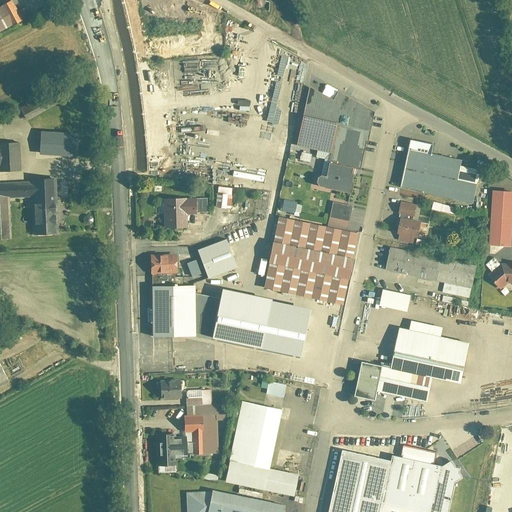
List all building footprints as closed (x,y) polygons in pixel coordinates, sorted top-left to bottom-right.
[(0,7),(0,34),(23,22),(12,1),(0,7)] [(334,100),(311,85),(297,145),(332,152),(328,175),(322,174),(318,177),(317,181),(319,186),(350,192),(355,168),(363,170),(376,111),(339,91),(334,100)] [(306,99),(304,98),(306,91),(303,90),(297,107),(302,109),(306,99)] [(37,98),(20,107),(26,120),(44,110),(37,98)] [(235,130),(247,133),(250,116),(238,114),(235,130)] [(293,131),(290,151),(302,153),(303,148),(296,147),(298,131),(293,131)] [(76,136),(37,134),(36,153),(75,154),(76,136)] [(263,137),(260,148),(268,150),(271,139),(263,137)] [(414,139),(403,187),(474,202),(482,169),(462,165),(463,159),(433,152),(435,143),(414,139)] [(19,142),(0,142),(0,171),(20,170),(19,142)] [(302,151),(300,160),(311,162),(313,153),(302,151)] [(34,234),(60,232),(57,178),(31,180),(31,181),(32,196),(34,234)] [(31,181),(0,182),(0,197),(10,197),(32,196),(31,181)] [(217,187),(216,207),(231,207),(232,187),(217,187)] [(511,191),(495,191),(492,243),(511,243),(511,191)] [(0,238),(12,238),(10,197),(0,197),(0,238)] [(197,198),(165,198),(165,227),(188,227),(188,214),(197,214),(197,211),(197,198)] [(197,211),(208,211),(208,198),(197,198),(197,211)] [(297,202),(286,199),(283,211),(294,214),(297,202)] [(353,205),(334,201),(329,221),(348,225),(353,205)] [(418,204),(403,201),(400,214),(415,216),(418,204)] [(458,206),(435,201),(433,210),(456,215),(458,206)] [(358,232),(279,216),(264,288),(343,304),(358,232)] [(430,223),(403,217),(400,233),(402,233),(418,236),(427,238),(430,223)] [(416,245),(418,236),(402,233),(400,242),(416,245)] [(227,239),(199,249),(210,279),(238,268),(227,239)] [(477,265),(392,247),(387,270),(447,283),(472,288),(477,265)] [(177,254),(152,254),(152,273),(178,273),(177,254)] [(487,265),(493,272),(501,264),(494,258),(487,265)] [(197,260),(188,264),(193,276),(202,272),(197,260)] [(493,272),(490,275),(502,289),(510,283),(511,283),(511,262),(503,262),(501,264),(493,272)] [(472,288),(447,283),(445,292),(470,298),(472,288)] [(196,287),(151,288),(152,338),(197,337),(197,332),(196,294),(196,287)] [(412,295),(386,289),(382,305),(409,311),(412,295)] [(310,310),(222,290),(220,299),(213,337),(300,355),(310,310)] [(220,299),(196,294),(197,332),(213,337),(220,299)] [(411,329),(402,327),(393,367),(434,376),(461,382),(470,342),(443,336),(445,325),(414,318),(411,329)] [(366,361),(358,395),(378,400),(380,390),(428,401),(434,376),(393,367),(366,361)] [(0,385),(8,381),(0,364),(0,385)] [(181,380),(158,381),(159,400),(182,399),(181,380)] [(288,385),(270,381),(267,394),(285,398),(288,385)] [(212,389),(202,390),(202,396),(203,404),(213,404),(212,389)] [(203,404),(202,396),(187,397),(187,405),(203,404)] [(284,409),(243,400),(226,481),(295,496),(300,474),(271,468),(284,409)] [(196,453),(218,452),(217,419),(231,419),(230,403),(213,404),(203,404),(187,405),(188,415),(185,415),(185,431),(194,430),(196,453)] [(175,433),(156,434),(157,465),(177,464),(177,459),(182,459),(182,456),(187,456),(186,436),(176,437),(175,433)] [(444,438),(428,449),(407,444),(404,457),(435,464),(437,457),(451,447),(444,438)] [(381,511),(393,461),(342,450),(328,511),(381,511)] [(404,457),(395,454),(393,461),(381,511),(449,511),(458,480),(464,477),(453,460),(446,466),(435,464),(404,457)] [(283,511),(285,504),(215,490),(210,511),(209,491),(187,492),(188,511),(283,511)]
